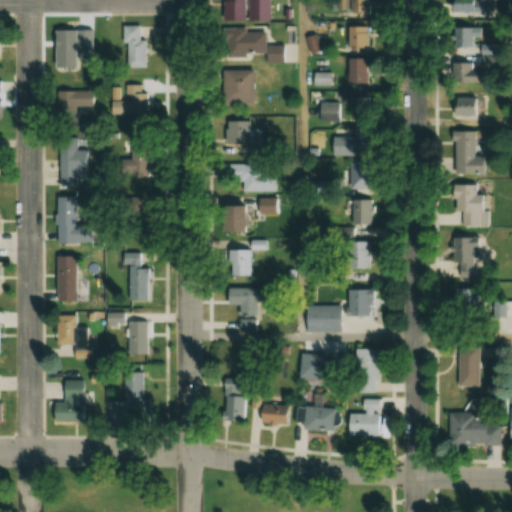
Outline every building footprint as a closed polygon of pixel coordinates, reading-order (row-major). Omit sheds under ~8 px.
[(228,0),(229,21),(274,21),(274,0),(228,0)] [(364,14),(364,0),(335,0),(336,14),(364,14)] [(345,26),(345,50),(364,50),(364,26),(345,26)] [(268,54),(268,62),(283,62),(283,45),(271,45),(271,29),(235,29),(235,54),(268,54)] [(83,46),(78,46),(78,30),(58,30),(58,70),(83,70),(83,46)] [(345,84),(364,84),(364,58),(345,58),(345,84)] [(475,62),(452,62),(452,82),(488,82),(488,69),(475,69),(475,62)] [(258,105),(258,70),(230,70),(230,105),(258,105)] [(147,115),(147,85),(125,85),(125,101),(113,101),(113,115),(147,115)] [(67,109),(97,109),(97,91),(67,91),(67,109)] [(367,97),(348,97),(348,112),(367,113),(367,97)] [(316,121),(339,121),(339,102),(316,102),(316,121)] [(254,121),(229,121),(229,143),(254,144),(254,121)] [(329,155),(369,155),(369,127),(351,127),(351,136),(329,136),(329,155)] [(450,130),(450,175),(484,175),(484,155),(471,155),(471,130),(450,130)] [(79,186),(79,170),(90,170),(90,150),(79,150),(79,139),(61,138),(61,186),(79,186)] [(150,141),(120,141),(121,180),(150,180),(150,141)] [(366,163),(347,163),(347,189),(366,189),(366,163)] [(279,191),(279,165),(238,165),(238,191),(279,191)] [(474,184),(450,184),(450,213),(459,213),(459,226),(487,226),(487,210),(482,210),(482,193),(474,193),(474,184)] [(79,226),(78,197),(58,197),(59,245),(96,244),(95,225),(79,226)] [(158,216),(158,198),(135,198),(135,216),(158,216)] [(255,199),(235,199),(235,233),(255,233),(255,199)] [(262,214),(281,214),(281,199),(262,199),(262,214)] [(348,225),(368,225),(368,199),(348,199),(348,225)] [(455,236),(455,263),(472,263),(472,249),(479,249),(479,236),(455,236)] [(368,269),(368,241),(345,241),(345,269),(368,269)] [(133,264),(133,301),(151,301),(151,269),(142,269),(142,254),(128,254),(128,264),(133,264)] [(59,256),(59,301),(81,301),(81,256),(59,256)] [(269,289),(232,289),(232,305),(243,305),(243,316),(262,316),(262,304),(269,304),(269,289)] [(372,289),(345,289),(345,315),(372,315),(372,289)] [(452,289),(452,314),(476,314),(476,289),(452,289)] [(340,332),(340,305),(303,305),(303,332),(340,332)] [(91,328),(79,329),(79,316),(59,316),(60,356),(77,355),(77,357),(91,357),(91,328)] [(150,322),(129,322),(129,355),(150,355),(150,322)] [(477,385),(477,346),(456,346),(456,385),(477,385)] [(353,348),(353,393),(376,393),(376,348),(353,348)] [(125,377),(125,401),(106,402),(107,419),(129,419),(129,420),(153,419),(153,398),(146,399),(145,377),(125,377)] [(67,403),(56,403),(56,422),(88,422),(88,380),(67,380),(67,403)] [(227,423),(248,423),(248,380),(227,380),(227,423)] [(380,398),(361,398),(361,412),(345,412),(345,435),(380,435),(380,398)] [(294,406),(265,405),(264,424),(293,425),(294,406)] [(333,408),(306,408),(306,430),(333,430),(333,408)] [(498,423),(481,423),(481,412),(453,413),(453,445),(499,444),(498,423)]
